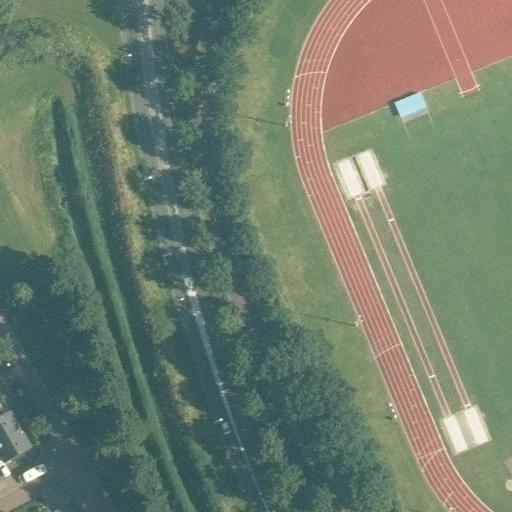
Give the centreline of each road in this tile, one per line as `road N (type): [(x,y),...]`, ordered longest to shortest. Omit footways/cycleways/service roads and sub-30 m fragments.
road 1 (residential): [(362,511),(253,316),(213,223),(201,98),(221,0)]
road 2 (secondary): [(128,0),(145,136),(175,273),(202,334)]
road 3 (secondary): [(202,334),(156,0)]
road 4 (secondary): [(264,511),(202,334)]
road 5 (residential): [(0,330),(76,465)]
